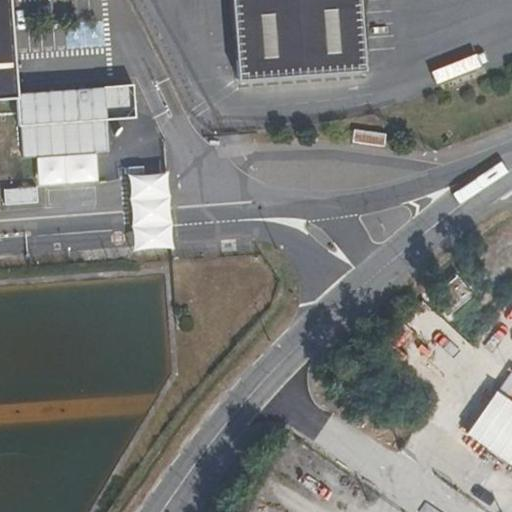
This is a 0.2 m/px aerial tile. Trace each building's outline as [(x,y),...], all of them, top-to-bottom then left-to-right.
[(0,0),(0,100),(18,99),(17,94),(15,57),(10,0),(0,0)] [(359,0),(231,0),(237,81),(365,71),(359,0)] [(38,186),(97,181),(95,153),(108,152),(106,120),(135,118),(133,86),(17,94),(18,99),(20,126),(21,126),(23,158),(36,157),(38,186)] [(175,177),(136,181),(143,257),(182,254),(175,177)] [(511,392),(502,386),(471,433),(511,461),(511,392)]
